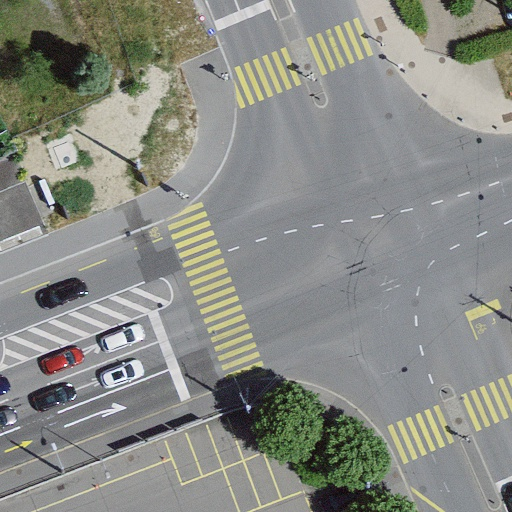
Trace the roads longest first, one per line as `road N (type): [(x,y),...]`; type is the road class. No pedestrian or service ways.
road 1 (tertiary): [(381,254),(0,403)]
road 2 (secondary): [(381,254),(497,511)]
road 3 (secondary): [(381,254),(276,0)]
road 4 (tertiary): [(511,202),(381,254)]
